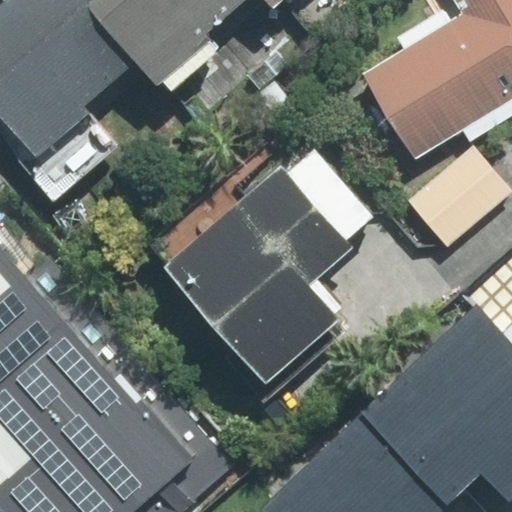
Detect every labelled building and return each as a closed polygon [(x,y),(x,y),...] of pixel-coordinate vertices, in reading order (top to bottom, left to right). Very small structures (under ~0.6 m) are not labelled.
[(16,0),(0,13),(0,74),(54,142),(41,153),(70,188),(135,135),(106,99),(165,51),(129,0),(16,0)] [(257,0),(129,0),(165,51),(192,85),(255,34),(240,14),(257,0)] [(511,115),(511,0),(447,0),(408,26),(417,39),(373,68),(428,151),(472,122),(482,136),(511,115)] [(360,295),(337,267),(408,206),(338,123),(266,184),(245,159),(165,227),(281,362),(360,295)] [(511,194),(511,172),(485,140),(418,196),(455,241),(511,194)] [(382,389),(472,481),(510,446),(511,448),(511,299),(496,282),(382,389)] [(472,481),(382,389),(276,487),(299,511),(475,511),(458,494),(472,481)]
